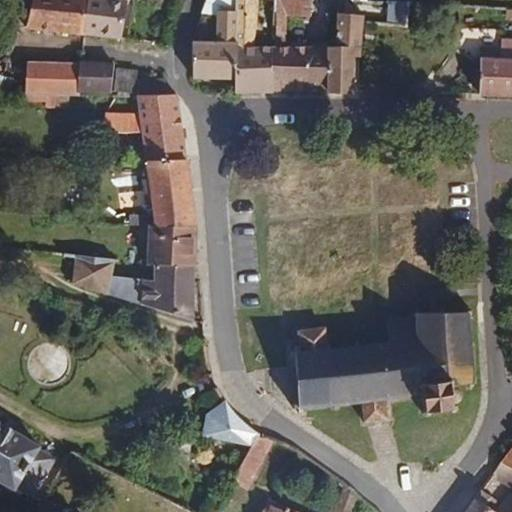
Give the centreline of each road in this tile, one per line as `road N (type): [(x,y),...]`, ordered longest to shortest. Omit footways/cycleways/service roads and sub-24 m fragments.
road 1 (residential): [(216,124),(212,175),(231,391),(391,511)]
road 2 (residential): [(476,123),(254,114),(216,124)]
road 3 (residential): [(498,424),(491,170)]
